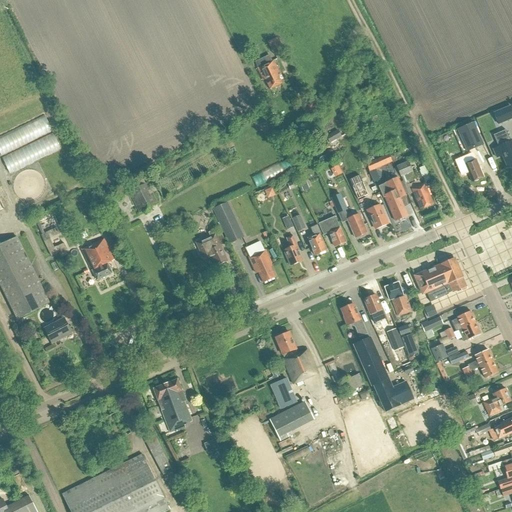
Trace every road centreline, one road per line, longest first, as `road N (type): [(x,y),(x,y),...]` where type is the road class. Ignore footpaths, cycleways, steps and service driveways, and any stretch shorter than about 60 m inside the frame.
road 1 (tertiary): [(0,424),(457,225)]
road 2 (unclassified): [(511,343),(457,225)]
